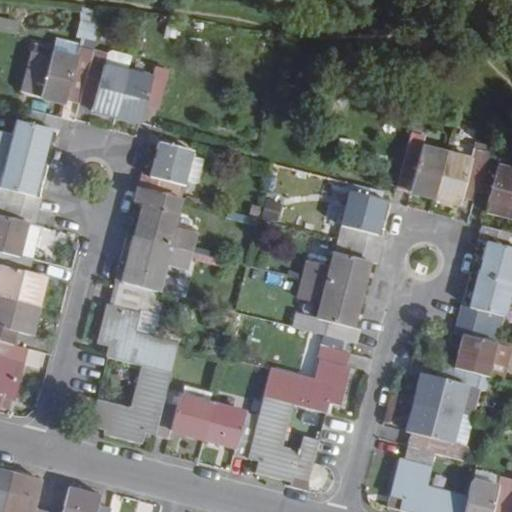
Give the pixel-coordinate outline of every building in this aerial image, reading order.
[(0,31),(19,33),(20,20),(0,19),(0,31)] [(66,100),(71,79),(85,82),(93,52),(95,27),(81,24),(75,48),(80,49),(77,59),(52,52),(39,98),(65,104),(66,100)] [(104,65),(106,56),(93,52),(85,82),(98,86),(93,107),(92,112),(116,117),(128,71),(104,65)] [(131,59),(107,53),(106,56),(104,65),(128,71),(131,59)] [(155,68),(153,78),(128,71),(116,117),(141,124),(145,107),(159,110),(169,71),(155,68)] [(71,79),(66,100),(93,107),(98,86),(85,82),(71,79)] [(13,135),(0,132),(0,153),(41,164),(49,132),(58,133),(62,120),(29,112),(26,125),(16,123),(13,135)] [(409,193),(433,199),(445,154),(420,148),(423,136),(410,133),(402,168),(400,174),(413,177),(409,193)] [(141,174),(138,188),(170,197),(179,199),(191,152),(158,143),(148,176),(141,174)] [(472,149),(469,161),(445,154),(433,199),(458,206),(459,198),(461,189),(475,193),(485,153),(472,149)] [(42,199),(33,197),(41,164),(0,153),(0,173),(3,174),(0,185),(0,188),(9,191),(6,205),(38,213),(42,199)] [(511,171),(497,167),(499,157),(485,153),(475,193),(490,197),(487,206),(485,213),(509,219),(511,205),(511,171)] [(400,174),(396,189),(409,193),(413,177),(400,174)] [(347,242),(380,251),(384,236),(375,234),(383,201),(380,201),(383,192),(352,185),(338,240),(347,242)] [(134,201),(142,204),(133,236),(190,252),(195,232),(172,225),(175,212),(167,210),(170,197),(138,188),(134,201)] [(459,198),(473,202),(475,193),(461,189),(459,198)] [(475,193),(473,202),(487,206),(490,197),(475,193)] [(0,252),(18,258),(26,225),(35,226),(38,213),(6,205),(3,218),(0,217),(0,252)] [(26,225),(18,258),(39,262),(48,229),(35,226),(26,225)] [(487,242),(478,275),(511,283),(511,249),(509,249),(511,237),(511,233),(482,227),(478,241),(487,242)] [(162,265),(185,270),(190,252),(133,236),(125,269),(118,267),(113,281),(119,282),(143,289),(146,290),(149,277),(159,279),(162,265)] [(331,267),(309,262),(304,281),(361,295),(368,262),(377,264),(380,251),(347,242),(344,255),(335,253),(331,267)] [(0,266),(0,267),(0,298),(39,309),(48,279),(34,275),(39,262),(18,258),(0,252),(0,266)] [(511,305),(511,283),(478,275),(469,308),(462,307),(458,321),(490,329),(494,315),(503,317),(507,304),(511,305)] [(352,327),(361,295),(304,281),(299,300),(321,306),(318,318),(327,321),(323,335),(353,342),(357,344),(361,329),(352,327)] [(97,345),(111,349),(108,358),(141,366),(171,373),(178,345),(133,334),(143,289),(119,282),(112,307),(107,306),(97,345)] [(0,343),(16,347),(20,334),(31,337),(39,309),(0,298),(0,343)] [(484,377),(487,377),(499,331),(490,329),(458,321),(454,333),(462,335),(453,368),(484,377)] [(0,406),(2,400),(14,403),(25,364),(21,363),(25,350),(16,347),(0,343),(0,406)] [(349,369),(346,368),(350,354),(323,347),(314,380),(270,369),(263,398),(291,405),(326,414),(328,406),(339,408),(349,369)] [(439,366),(431,363),(428,376),(436,378),(439,366)] [(129,407),(98,399),(96,405),(90,426),(103,430),(102,434),(139,443),(142,432),(154,436),(163,403),(171,373),(141,366),(129,407)] [(428,376),(419,374),(412,402),(457,415),(465,385),(477,388),(481,390),(484,377),(453,368),(439,366),(436,378),(428,376)] [(477,388),(465,385),(457,415),(469,418),(477,388)] [(168,439),(170,430),(203,439),(212,405),(178,396),(176,406),(163,403),(154,436),(168,439)] [(291,405),(263,398),(255,427),(246,460),(256,463),(254,474),(291,483),(293,479),(309,483),(313,462),(315,456),(280,447),(291,405)] [(450,443),(457,415),(412,402),(404,432),(406,432),(421,436),(417,450),(433,454),(464,462),(468,448),(461,446),(450,443)] [(243,413),(212,405),(203,439),(234,447),(232,456),(246,460),(255,427),(241,423),(243,413)] [(461,446),(469,418),(457,415),(450,443),(461,446)] [(403,447),(406,448),(417,450),(421,436),(406,432),(403,447)] [(398,459),(386,507),(406,511),(463,511),(468,496),(425,485),(433,454),(417,450),(406,448),(403,461),(398,459)] [(0,511),(1,511),(11,474),(0,471),(0,511)] [(46,511),(34,508),(41,482),(11,474),(1,511),(46,511)] [(511,480),(499,477),(496,488),(471,481),(468,496),(463,511),(504,511),(511,483),(511,480)] [(63,511),(95,511),(97,506),(99,497),(69,489),(63,511)]
